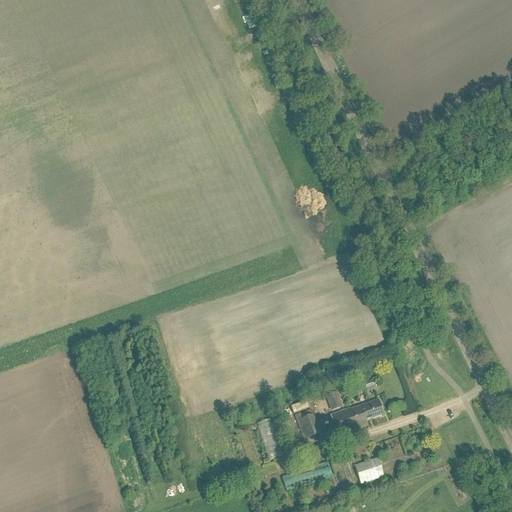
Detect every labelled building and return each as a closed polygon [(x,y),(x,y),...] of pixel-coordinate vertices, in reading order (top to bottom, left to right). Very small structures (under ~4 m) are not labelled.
[(250,16),(245,18),(250,27),(255,25),(250,16)] [(257,47),(263,62),(273,58),(266,43),(257,47)] [(286,90),(279,92),(283,102),(289,99),(286,90)] [(442,355),(449,350),(446,346),(439,350),(442,355)] [(337,389),(325,393),(332,412),(344,408),(337,389)] [(356,394),(359,404),(366,402),(363,392),(356,394)] [(183,412),(190,411),(188,399),(181,400),(183,412)] [(307,400),(294,405),(297,411),(310,406),(307,400)] [(358,406),(365,427),(367,426),(365,421),(382,415),(377,400),(358,406)] [(329,415),(337,437),(365,427),(358,406),(349,410),(348,409),(329,415)] [(309,410),(295,416),(307,446),(318,442),(316,435),(319,434),(309,410)] [(272,418),(260,422),(273,459),(285,455),(272,418)] [(353,465),(359,484),(382,477),(376,458),(353,465)]
